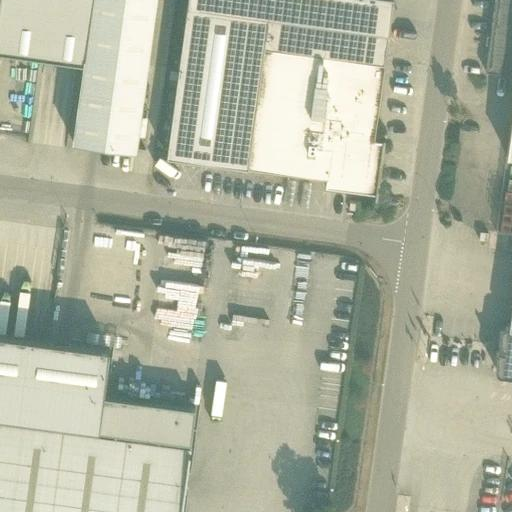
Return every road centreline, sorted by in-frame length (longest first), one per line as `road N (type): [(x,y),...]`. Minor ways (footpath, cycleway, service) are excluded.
road 1 (unclassified): [(0,187),(416,247)]
road 2 (unclassified): [(380,511),(416,247)]
road 3 (unclassified): [(416,247),(449,0)]
road 4 (unknown): [(392,420),(511,430)]
